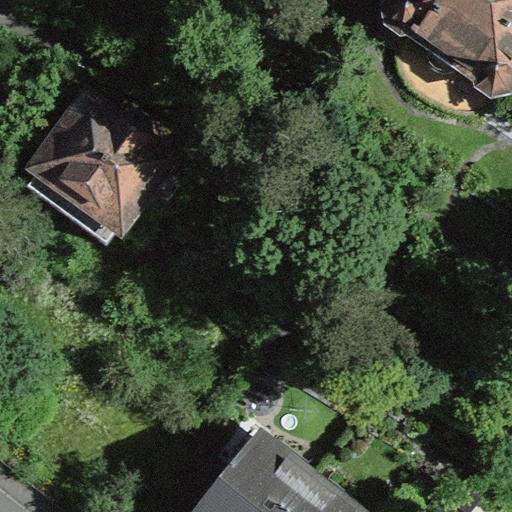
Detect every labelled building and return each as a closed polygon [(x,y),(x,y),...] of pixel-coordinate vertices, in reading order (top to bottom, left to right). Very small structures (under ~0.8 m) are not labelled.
[(461,64),(511,98),(511,0),(402,0),(391,16),(429,42),(427,45),(426,49),(426,53),(426,56),(427,60),(429,63),(431,66),(434,68),(437,70),(441,71),(444,72),(448,72),(452,71),(455,69),(458,67),(461,64)] [(27,188),(105,244),(143,193),(158,189),(168,175),(166,159),(155,150),(165,137),(142,120),(139,118),(136,117),(131,117),(126,118),(122,121),(119,125),(89,103),(45,164),(27,188)] [(304,167),(240,137),(223,173),(226,174),(241,141),(283,161),(273,183),(289,191),(283,205),(286,206),(304,167)] [(285,511),(312,478),(269,444),(247,473),(234,463),(195,511),(285,511)] [(312,478),(285,511),(354,511),(312,478)]
